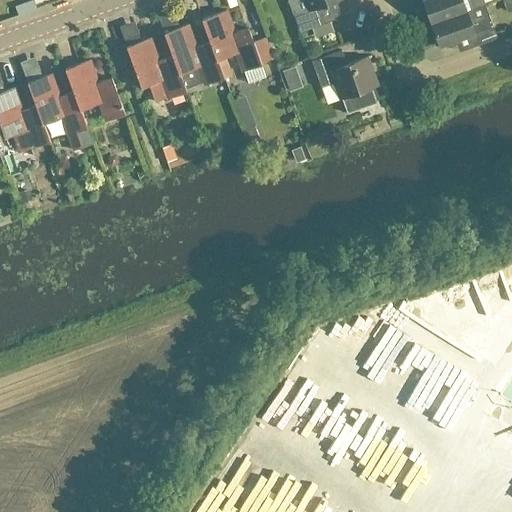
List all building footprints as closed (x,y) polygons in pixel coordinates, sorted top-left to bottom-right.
[(287,0),(293,16),(300,34),(311,30),(329,24),(331,23),(325,6),(335,2),(341,0),(287,0)] [(431,25),(466,12),(484,5),(482,0),(424,0),(422,1),(431,25)] [(466,12),(431,25),(439,48),(455,42),(468,37),(472,49),(497,40),(489,17),(484,5),(466,12)] [(265,39),(253,43),(248,29),(235,33),(226,11),(201,20),(210,43),(217,61),(235,55),(242,73),(244,72),(248,84),(265,78),(261,66),(261,64),(272,59),(265,39)] [(224,79),(217,61),(210,43),(197,48),(189,25),(164,34),(172,57),(173,56),(179,75),(180,75),(185,89),(203,82),(204,86),(224,79)] [(179,75),(173,56),(172,57),(160,61),(151,38),(126,48),(141,89),(148,86),(154,103),(166,99),(167,100),(186,93),(185,89),(180,75),(179,75)] [(341,52),(311,63),(321,90),(335,85),(340,101),(341,100),(347,115),(376,104),(371,89),(381,85),(371,57),(346,66),(341,52)] [(80,110),(99,104),(106,122),(125,115),(111,78),(98,83),(90,61),(65,70),(73,93),(80,110)] [(80,110),(73,93),(61,97),(52,75),(27,84),(35,106),(36,106),(43,125),(61,118),(73,151),(93,144),(87,129),(80,110)] [(36,106),(35,106),(23,111),(15,88),(0,93),(0,126),(5,139),(23,132),(30,150),(50,143),(43,125),(36,106)] [(449,447),(474,404),(381,351),(357,393),(449,447)] [(511,354),(492,388),(511,399),(511,354)] [(335,484),(348,494),(383,447),(394,439),(396,437),(381,427),(376,430),(365,414),(361,411),(342,438),(333,424),(344,409),(327,397),(307,411),(300,406),(295,413),(274,426),(284,442),(272,434),(254,459),(274,474),(311,424),(318,433),(298,460),(314,484),(323,478),(330,468),(343,460),(330,477),(335,484)] [(381,477),(376,474),(363,495),(381,506),(377,511),(395,511),(426,465),(399,448),(381,477)] [(246,511),(228,503),(223,511),(246,511)]
